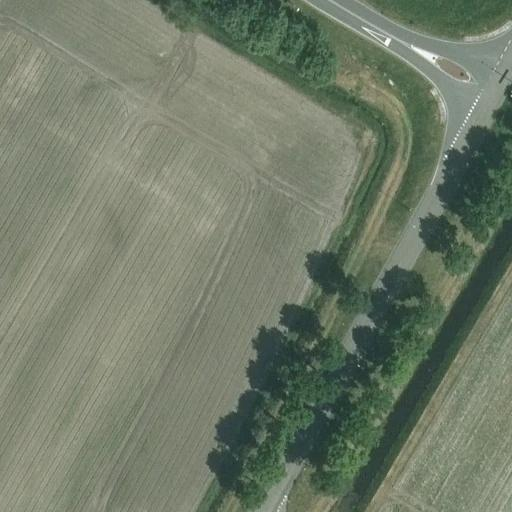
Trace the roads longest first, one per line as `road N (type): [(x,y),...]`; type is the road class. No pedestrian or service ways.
road 1 (tertiary): [(262,511),(490,92)]
road 2 (trunk): [(490,92),(320,0)]
